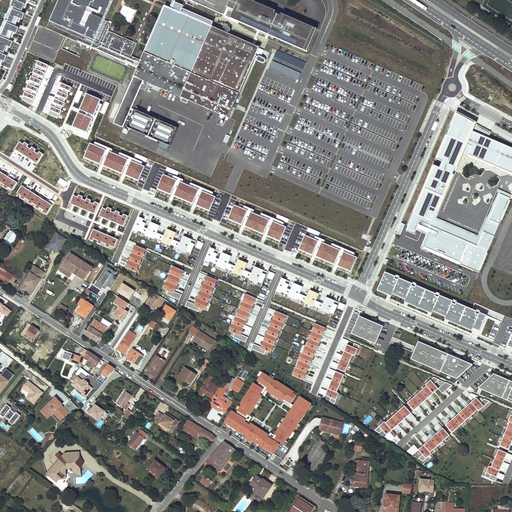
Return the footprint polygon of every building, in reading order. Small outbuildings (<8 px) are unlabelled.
[(28,5),(16,0),(13,0),(0,32),(0,66),(2,68),(28,5)] [(113,0),(58,0),(49,21),(58,25),(55,32),(137,68),(113,123),(121,126),(132,100),(142,79),(228,118),(254,58),(257,59),(258,61),(263,63),(264,62),(265,61),(265,60),(264,58),(262,57),(265,51),(259,48),(259,47),(212,26),(181,13),(183,9),(184,6),(175,2),(172,9),(170,8),(165,6),(141,60),(131,56),(137,43),(108,31),(112,24),(105,21),(113,0)] [(274,13),(275,11),(250,0),(189,0),(223,15),(227,7),(234,10),(231,18),(307,51),(317,29),(282,14),(281,16),(274,13)] [(132,22),(135,9),(123,6),(120,19),(132,22)] [(183,9),(181,13),(212,26),(213,22),(183,9)] [(46,28),(55,32),(58,25),(49,21),(46,28)] [(301,73),(273,61),(270,68),(298,80),(301,73)] [(25,81),(35,82),(35,69),(26,69),(25,81)] [(135,110),(127,128),(170,146),(178,129),(135,110)] [(475,123),(457,113),(406,231),(415,234),(419,224),(422,217),(432,221),(429,229),(421,248),(478,272),(480,270),(487,253),(494,236),(483,232),(481,237),(477,246),(431,226),(466,144),(472,146),(477,133),(471,131),(475,123)] [(488,138),(477,133),(472,146),(469,155),(479,159),(488,138)] [(511,148),(488,138),(479,159),(511,173),(511,148)] [(145,166),(93,144),(87,158),(100,164),(103,157),(107,159),(104,166),(122,173),(124,166),(129,168),(126,175),(139,181),(145,166)] [(511,176),(511,173),(479,159),(469,155),(472,146),(466,144),(431,226),(477,246),(481,237),(436,218),(463,155),(511,176)] [(215,197),(163,175),(157,189),(170,194),(173,188),(177,189),(174,196),(192,204),(195,197),(199,199),(196,206),(209,211),(215,197)] [(489,219),(499,224),(501,220),(509,200),(510,198),(500,194),(489,219)] [(509,200),(501,220),(502,220),(510,201),(509,200)] [(287,227),(234,205),(229,219),(242,225),(244,218),(248,220),(245,226),(263,234),(266,227),(270,229),(267,236),(280,242),(287,227)] [(422,217),(419,224),(429,229),(430,226),(432,221),(422,217)] [(143,220),(138,218),(133,230),(138,232),(139,231),(142,232),(144,227),(147,220),(143,219),(143,220)] [(148,229),(144,227),(142,232),(146,234),(145,235),(150,237),(155,225),(150,223),(148,229)] [(401,223),(397,234),(400,235),(405,225),(401,223)] [(159,227),(155,225),(150,237),(154,239),(155,238),(158,239),(160,234),(157,233),(159,227)] [(166,244),(171,232),(166,230),(164,236),(160,234),(158,239),(162,241),(161,242),(166,244)] [(176,234),(171,232),(166,244),(170,246),(171,245),(175,246),(177,241),(173,240),(176,234)] [(56,233),(46,249),(50,252),(55,244),(61,248),(66,239),(56,233)] [(358,257),(305,235),(299,249),(313,255),(315,248),(319,250),(316,257),(334,264),(337,257),(341,259),(338,266),(351,272),(358,257)] [(180,243),(177,241),(175,246),(178,248),(178,249),(182,251),(187,239),(183,237),(180,243)] [(191,241),(187,239),(182,251),(187,253),(187,251),(191,253),(196,241),(192,240),(191,241)] [(198,241),(195,247),(201,250),(204,243),(198,241)] [(58,253),(61,248),(55,244),(52,249),(58,253)] [(145,249),(135,245),(132,253),(142,257),(145,249)] [(214,251),(210,249),(205,261),(210,263),(210,261),(214,263),(216,258),(219,251),(215,249),(214,251)] [(92,267),(71,253),(59,270),(65,274),(69,270),(72,272),(84,280),(92,267)] [(142,257),(132,253),(129,260),(139,264),(142,257)] [(487,253),(480,270),(481,271),(488,253),(487,253)] [(219,259),(216,258),(214,263),(217,264),(217,266),(221,268),(226,256),(222,254),(219,259)] [(231,258),(226,256),(221,268),(226,269),(226,268),(230,270),(232,265),(228,263),(231,258)] [(135,272),(139,264),(129,260),(126,268),(135,272)] [(235,266),(232,265),(230,270),(233,271),(233,273),(237,274),(242,263),(238,261),(235,266)] [(247,265),(242,263),(237,274),(242,276),(242,275),(246,277),(248,272),(245,270),(247,265)] [(44,272),(31,264),(27,271),(30,273),(23,285),(31,290),(38,278),(40,279),(44,272)] [(184,271),(174,266),(171,274),(180,278),(184,271)] [(99,272),(107,277),(110,272),(102,267),(99,272)] [(252,273),(248,272),(246,277),(250,278),(249,280),(253,281),(259,270),(254,268),(252,273)] [(0,270),(0,278),(4,281),(5,279),(9,282),(13,276),(7,272),(6,274),(2,271),(0,270)] [(263,271),(259,270),(253,281),(258,283),(259,282),(262,284),(267,272),(263,270),(263,271)] [(275,274),(269,271),(267,278),(272,280),(275,274)] [(487,315),(385,272),(378,288),(392,294),(394,291),(407,297),(406,299),(433,311),(434,309),(447,314),(446,317),(473,328),(474,326),(481,329),(487,315)] [(180,278),(171,274),(168,281),(177,286),(180,278)] [(216,280),(207,276),(203,283),(213,287),(216,280)] [(40,279),(38,278),(31,290),(32,291),(40,279)] [(281,279),(276,291),(281,293),(282,292),(285,293),(287,288),(290,282),(286,280),(286,281),(281,279)] [(177,286),(168,281),(164,289),(168,290),(167,294),(180,300),(182,295),(175,291),(177,286)] [(213,287),(203,283),(200,291),(210,295),(213,287)] [(123,284),(117,293),(130,301),(136,292),(123,284)] [(291,290),(287,288),(285,293),(289,295),(288,296),(293,298),(298,286),(293,284),(291,290)] [(31,290),(23,285),(21,289),(30,295),(32,291),(31,290)] [(302,288),(298,286),(293,298),(297,300),(298,299),(301,300),(303,295),(300,294),(302,288)] [(392,294),(378,288),(377,290),(391,296),(392,294)] [(210,295),(200,291),(197,298),(207,302),(210,295)] [(307,297),(303,295),(301,300),(305,302),(304,303),(309,305),(314,293),(309,291),(307,297)] [(407,297),(394,291),(392,294),(406,299),(407,297)] [(318,295),(314,293),(309,305),(313,307),(314,306),(317,307),(320,302),(316,301),(318,295)] [(256,298),(247,294),(243,302),(253,306),(256,298)] [(160,307),(165,299),(160,296),(158,300),(154,297),(151,303),(156,306),(157,305),(160,307)] [(118,297),(114,303),(119,306),(114,315),(122,321),(128,312),(124,309),(128,303),(118,297)] [(77,312),(86,318),(93,306),(81,298),(78,304),(81,306),(77,312)] [(207,302),(197,298),(195,304),(187,301),(185,306),(198,311),(200,308),(204,310),(207,302)] [(323,304),(320,302),(317,307),(321,309),(320,310),(325,312),(330,300),(325,298),(323,304)] [(433,311),(406,299),(405,302),(432,314),(433,311)] [(334,302),(330,300),(325,312),(329,314),(330,313),(334,314),(339,302),(335,301),(334,302)] [(0,321),(1,322),(6,315),(7,316),(11,311),(0,302),(0,321)] [(253,306),(243,302),(240,309),(250,313),(253,306)] [(346,305),(340,302),(337,308),(343,311),(346,305)] [(61,305),(56,312),(63,316),(67,309),(61,305)] [(250,313),(240,309),(237,317),(247,321),(250,313)] [(447,314),(434,309),(433,311),(446,317),(447,314)] [(286,315),(276,311),(273,319),(283,323),(286,315)] [(383,326),(359,316),(358,320),(356,323),(355,326),(354,328),(353,331),(352,334),(376,344),(377,342),(378,339),(379,336),(380,333),(382,330),(383,327),(383,326)] [(247,321),(237,317),(234,324),(244,328),(247,321)] [(473,328),(446,317),(445,319),(472,331),(473,328)] [(101,322),(109,327),(111,324),(103,318),(101,322)] [(85,334),(97,342),(107,327),(95,319),(85,334)] [(283,323),(273,319),(270,326),(279,330),(283,323)] [(20,333),(31,340),(38,330),(27,322),(20,333)] [(244,328),(234,324),(231,332),(235,333),(233,337),(240,340),(246,342),(248,337),(241,334),(244,328)] [(326,328),(316,324),(313,331),(323,336),(326,328)] [(193,340),(208,350),(215,341),(192,326),(188,332),(195,337),(193,340)] [(279,330),(270,326),(267,333),(276,337),(279,330)] [(323,336),(313,331),(310,339),(319,343),(323,336)] [(276,337),(267,333),(263,341),(273,345),(276,337)] [(126,340),(123,338),(116,349),(120,351),(121,350),(122,351),(121,352),(125,354),(134,340),(134,339),(129,336),(126,340)] [(349,341),(343,338),(341,342),(347,345),(344,351),(353,355),(355,356),(360,345),(354,343),(353,347),(347,345),(349,341)] [(319,343),(310,339),(307,346),(316,350),(319,343)] [(273,345),(263,341),(261,347),(254,344),(251,349),(264,354),(266,351),(270,352),(273,345)] [(473,365),(418,341),(416,347),(414,352),(411,359),(453,377),(457,379),(473,365)] [(316,350),(307,346),(303,354),(313,358),(316,350)] [(141,351),(140,347),(133,349),(143,356),(146,355),(144,350),(141,351)] [(101,360),(85,349),(81,354),(81,355),(84,357),(94,363),(93,365),(96,367),(101,360)] [(137,365),(143,356),(133,349),(127,358),(137,365)] [(81,365),(84,357),(81,355),(81,356),(72,353),(65,351),(62,357),(70,359),(76,361),(75,363),(81,365)] [(353,355),(344,351),(346,352),(344,356),(343,355),(337,353),(335,357),(349,363),(353,355)] [(313,358),(303,354),(300,361),(310,365),(313,358)] [(147,372),(153,377),(158,370),(158,371),(165,361),(162,359),(160,357),(157,355),(152,362),(153,363),(152,365),(151,364),(150,365),(151,366),(147,372)] [(349,363),(335,357),(342,360),(341,365),(339,364),(333,361),(331,366),(345,372),(349,363)] [(310,365),(300,361),(297,368),(307,373),(310,365)] [(0,367),(1,366),(0,364),(0,386),(4,382),(7,384),(14,375),(6,369),(1,375),(0,374),(0,367)] [(109,377),(115,369),(108,364),(102,373),(109,377)] [(191,383),(196,375),(185,367),(178,377),(186,381),(187,380),(191,383)] [(307,373),(297,368),(294,376),(304,380),(307,373)] [(344,375),(330,369),(328,373),(334,376),(336,376),(334,381),(332,380),(326,378),(340,384),(344,375)] [(259,377),(257,380),(259,382),(267,387),(265,390),(272,394),(282,400),(283,401),(284,399),(291,403),(296,395),(293,393),(294,392),(293,392),(277,381),(276,381),(273,379),(270,377),(262,372),(259,377)] [(78,377),(75,375),(72,379),(74,381),(72,384),(77,388),(76,390),(81,394),(83,392),(87,395),(92,388),(88,385),(87,385),(87,383),(88,383),(85,380),(87,377),(81,373),(78,377)] [(201,397),(204,393),(212,380),(214,376),(210,374),(197,394),(201,397)] [(511,381),(494,374),(492,375),(489,378),(486,380),(484,382),(482,384),(479,387),(478,388),(490,393),(511,402),(511,381)] [(219,388),(213,399),(209,404),(214,408),(216,406),(217,407),(217,405),(221,408),(220,409),(226,413),(230,407),(230,406),(232,402),(229,400),(226,403),(224,402),(227,398),(223,396),(226,392),(227,389),(234,379),(230,376),(222,386),(222,385),(219,388)] [(439,380),(434,377),(425,385),(427,386),(433,393),(438,389),(443,394),(446,391),(442,386),(439,388),(435,384),(439,380)] [(340,384),(326,378),(324,382),(330,385),(332,385),(330,389),(328,389),(337,392),(340,384)] [(234,383),(231,388),(238,393),(244,383),(238,379),(236,383),(235,382),(234,383)] [(28,380),(22,387),(30,393),(26,397),(34,403),(43,392),(37,388),(35,387),(35,386),(28,380)] [(204,393),(213,399),(219,388),(216,386),(218,384),(212,380),(204,393)] [(257,384),(254,382),(252,386),(251,386),(253,387),(251,390),(250,389),(249,389),(241,403),(242,403),(240,406),(238,410),(236,413),(244,418),(247,413),(249,415),(254,407),(259,399),(262,395),(260,394),(263,388),(257,384)] [(259,382),(257,384),(263,388),(260,394),(262,395),(265,390),(267,387),(259,382)] [(452,385),(446,382),(442,386),(446,391),(452,385)] [(433,393),(427,386),(420,391),(427,399),(431,396),(429,394),(432,392),(433,393)] [(327,391),(321,388),(319,393),(331,398),(330,401),(334,404),(339,393),(337,392),(328,389),(327,391)] [(438,390),(426,400),(430,404),(441,394),(438,390)] [(132,396),(125,391),(121,396),(129,401),(132,396)] [(427,399),(420,391),(414,397),(421,405),(424,402),(423,400),(426,398),(427,399)] [(475,399),(471,402),(478,410),(481,406),(483,408),(490,401),(484,399),(481,402),(477,398),(478,396),(471,393),(470,394),(475,399)] [(281,403),(282,400),(272,394),(270,396),(281,403)] [(129,401),(121,396),(117,404),(124,408),(127,403),(129,401)] [(289,416),(287,415),(285,418),(282,423),(282,424),(278,429),(275,434),(277,435),(275,439),(278,441),(283,444),(285,440),(287,437),(289,438),(300,420),(299,419),(303,413),(304,414),(307,410),(310,405),(311,403),(300,396),(294,405),(292,407),(294,408),(289,416)] [(421,405),(414,397),(407,403),(414,411),(418,407),(417,406),(419,403),(421,405)] [(48,418),(51,415),(52,414),(55,414),(61,420),(68,413),(69,414),(76,408),(74,406),(75,405),(71,400),(63,408),(61,405),(60,406),(58,404),(60,402),(55,398),(41,411),(48,418)] [(294,405),(291,403),(284,399),(283,401),(289,405),(288,407),(291,409),(287,415),(289,416),(294,408),(292,407),(294,405)] [(468,405),(465,408),(472,415),(478,410),(471,402),(472,404),(470,406),(468,405)] [(96,403),(95,404),(105,412),(106,411),(96,403)] [(0,411),(0,414),(4,417),(5,416),(10,420),(9,421),(13,425),(20,415),(16,412),(15,413),(10,409),(11,408),(7,404),(4,408),(5,409),(3,411),(2,410),(1,412),(0,411)] [(105,412),(95,404),(89,414),(90,414),(98,420),(100,417),(101,418),(104,420),(108,414),(105,412)] [(411,413),(405,406),(398,411),(405,419),(404,417),(406,415),(408,417),(411,413)] [(218,423),(224,414),(213,407),(207,416),(218,423)] [(462,410),(458,414),(465,421),(472,415),(465,408),(466,409),(463,412),(462,410)] [(123,416),(127,419),(132,411),(128,409),(123,416)] [(232,410),(224,422),(226,423),(236,429),(245,435),(252,440),(254,441),(259,444),(273,454),(279,444),(277,443),(278,441),(275,439),(273,437),(248,421),(244,418),(236,413),(232,410)] [(398,411),(392,417),(399,425),(397,423),(400,421),(401,422),(405,419),(398,411)] [(172,433),(179,422),(175,419),(174,421),(165,415),(164,416),(159,412),(154,419),(160,422),(159,425),(162,427),(164,426),(169,429),(169,432),(172,433)] [(174,421),(175,419),(171,416),(171,415),(167,412),(165,415),(174,421)] [(58,423),(61,420),(55,414),(52,414),(51,415),(58,423)] [(456,416),(452,419),(459,427),(465,421),(458,414),(460,415),(457,418),(456,416)] [(399,425),(392,417),(386,423),(392,430),(393,430),(391,429),(394,426),(395,428),(399,425)] [(207,439),(213,442),(216,438),(213,436),(213,435),(188,420),(189,419),(186,418),(185,420),(187,421),(182,429),(200,440),(202,436),(206,438),(207,439)] [(322,418),(319,429),(328,432),(331,432),(336,434),(339,422),(322,418)] [(449,422),(446,425),(452,433),(459,427),(452,419),(453,421),(451,423),(449,422)] [(386,423),(384,422),(375,430),(380,433),(383,430),(387,435),(385,437),(391,441),(394,437),(390,432),(392,430),(386,423)] [(236,429),(226,423),(224,425),(234,431),(236,429)] [(450,435),(443,428),(439,431),(440,433),(438,435),(436,434),(443,441),(450,435)] [(138,433),(136,432),(127,444),(135,450),(144,438),(147,434),(141,429),(138,433)] [(511,432),(507,430),(503,438),(511,441),(511,432)] [(437,447),(443,441),(436,434),(433,437),(434,438),(431,441),(430,439),(437,447)] [(511,441),(503,438),(500,446),(509,450),(511,445),(509,444),(510,441),(511,441)] [(326,444),(319,439),(307,459),(312,462),(313,463),(311,467),(308,472),(315,476),(329,454),(324,451),(326,448),(324,447),(326,444)] [(424,445),(430,452),(437,447),(430,439),(426,443),(428,444),(425,446),(424,445)] [(213,469),(218,473),(236,450),(225,441),(206,462),(210,465),(214,468),(213,469)] [(430,452),(424,445),(419,450),(414,445),(407,451),(413,455),(419,450),(423,454),(418,458),(423,461),(432,454),(430,452)] [(511,458),(511,454),(499,449),(495,458),(510,465),(504,462),(502,461),(504,457),(505,458),(511,460),(511,458)] [(63,461),(65,458),(65,453),(63,455),(59,451),(55,455),(60,459),(63,461)] [(142,455),(148,459),(150,455),(144,451),(142,455)] [(62,471),(65,468),(69,468),(69,471),(70,472),(73,472),(73,473),(80,473),(80,469),(79,456),(79,452),(65,453),(65,458),(63,461),(60,459),(48,473),(55,480),(59,475),(62,471)] [(272,463),(279,465),(282,458),(275,456),(272,463)] [(510,465),(495,458),(491,467),(498,470),(500,466),(502,466),(508,469),(510,465)] [(148,469),(158,477),(165,468),(155,460),(148,469)] [(357,466),(354,486),(367,487),(369,461),(362,461),(355,460),(354,466),(357,466)] [(491,467),(489,466),(485,476),(490,479),(491,475),(503,480),(505,475),(499,473),(500,471),(498,470),(491,467)] [(201,482),(208,487),(212,481),(204,476),(201,482)] [(262,480),(256,476),(250,484),(256,488),(261,492),(262,490),(265,492),(270,486),(267,484),(267,483),(262,480)] [(263,479),(262,480),(267,483),(267,484),(270,486),(265,492),(262,490),(261,492),(256,488),(253,491),(263,498),(272,485),(263,479)] [(428,491),(433,492),(434,480),(420,479),(419,489),(428,489),(428,491)] [(412,484),(404,483),(403,492),(411,493),(412,484)] [(384,510),(398,511),(399,496),(386,494),(384,510)] [(306,503),(299,499),(290,511),(311,511),(313,508),(307,504),(306,503)] [(436,505),(435,511),(444,511),(446,503),(439,502),(439,500),(437,500),(437,502),(436,502),(436,505)] [(410,511),(420,511),(422,503),(412,502),(410,511)] [(454,503),(446,503),(444,511),(464,511),(465,509),(453,509),(454,503)]
